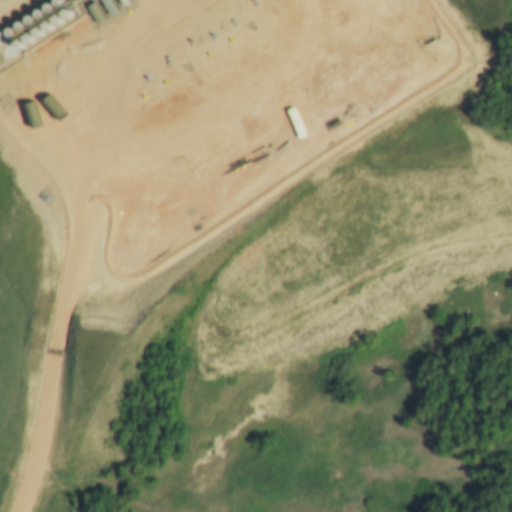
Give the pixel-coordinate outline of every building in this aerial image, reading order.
[(51,10),(50,11),(49,11),(47,11),(46,10),(45,9),(44,7),(44,6),(45,4),(46,3),(47,2),(48,2),(50,2),(51,2),(53,3),(53,5),(54,7),(53,8),(53,9),(51,10)] [(42,16),(41,17),(39,17),(38,16),(36,16),(35,14),(35,13),(35,12),(35,10),(36,9),(37,8),(39,7),(40,8),(42,8),(43,9),(44,11),(44,12),(44,14),(43,15),(42,16)] [(70,17),(68,18),(67,18),(65,17),(64,17),(63,15),(63,14),(63,13),(63,11),(64,10),(65,9),(67,8),(68,9),(70,9),(71,10),(72,12),(72,13),(72,15),(71,16),(70,17)] [(32,23),(31,23),(30,23),(28,23),(27,22),(26,21),(25,20),(25,18),(26,17),(27,15),(28,14),(29,14),(31,14),(32,15),(34,16),(34,17),(35,19),(34,20),(34,22),(32,23)] [(59,22),(58,23),(56,23),(55,23),(53,22),(52,21),(52,19),(52,18),(52,16),(53,15),(54,14),(56,14),(57,14),(59,14),(60,15),(61,17),(61,19),(61,20),(60,21),(59,22)] [(23,29),(21,30),(20,30),(18,29),(17,28),(16,27),(16,26),(16,24),(16,23),(17,22),(18,21),(20,20),(21,20),(23,21),(24,22),(25,23),(25,25),(25,27),(24,28),(23,29)] [(50,29),(48,30),(47,30),(45,30),(44,29),(43,28),(43,26),(43,25),(43,23),(44,22),(45,21),(47,21),(48,21),(50,21),(51,23),(52,24),(52,26),(52,27),(51,28),(50,29)] [(12,36),(11,36),(9,36),(8,36),(7,35),(6,34),(5,33),(5,31),(6,30),(6,28),(8,27),(9,27),(11,27),(12,28),(13,29),(14,30),(14,32),(14,33),(13,35),(12,36)] [(40,36),(38,36),(37,36),(35,36),(34,35),(33,34),(33,33),(33,31),(33,30),(34,28),(35,27),(37,27),(38,27),(40,28),(41,29),(42,30),(42,32),(42,33),(41,35),(40,36)] [(30,41),(29,42),(27,42),(26,42),(25,41),(24,40),(23,38),(23,37),(24,35),(24,34),(26,33),(27,33),(29,33),(30,33),(31,35),(32,36),(32,38),(32,39),(31,40),(30,41)] [(21,47),(19,48),(18,48),(16,47),(15,46),(14,45),(14,44),(14,42),(14,41),(15,40),(16,39),(18,38),(19,38),(21,39),(22,40),(23,41),(23,43),(23,45),(22,46),(21,47)]
